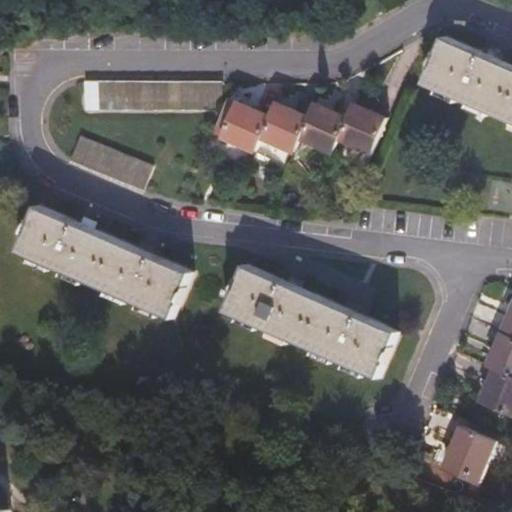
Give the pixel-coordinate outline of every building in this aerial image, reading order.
[(511,119),(511,64),(450,37),(429,82),(511,119)] [(204,116),(205,85),(76,84),(77,114),(204,116)] [(373,153),(389,118),(358,105),(351,120),(317,106),(311,119),(278,106),(272,119),(239,104),(224,138),(258,152),(264,140),(297,153),(303,141),(336,155),(342,140),(373,153)] [(136,183),(148,158),(80,128),(69,154),(136,183)] [(193,269),(40,203),(18,249),(173,316),(193,269)] [(403,330),(248,264),(227,310),(383,376),(403,330)] [(511,316),(491,365),(498,368),(485,400),(511,412),(511,316)] [(500,441),(466,426),(447,467),(482,482),(500,441)]
